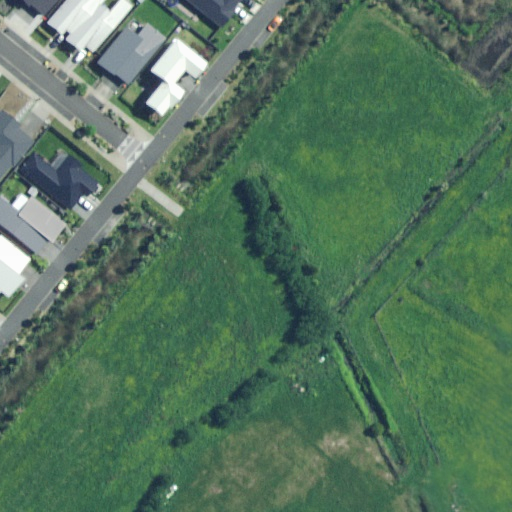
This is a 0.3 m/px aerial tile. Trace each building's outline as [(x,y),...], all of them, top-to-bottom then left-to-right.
[(19,0),(27,7),(30,4),(42,15),(55,0),(19,0)] [(65,0),(47,22),(61,33),(65,28),(70,33),(65,39),(80,52),(84,46),(91,51),(130,5),(123,0),(118,0),(109,11),(101,4),(104,0),(65,0)] [(125,26),(96,62),(111,74),(113,73),(127,84),(165,37),(146,21),(136,34),(125,26)] [(160,80),(142,102),(158,115),(165,106),(166,108),(181,90),(171,82),(181,69),(191,77),(203,63),(173,38),(147,70),(160,80)] [(1,109),(0,109),(0,177),(10,165),(12,167),(33,141),(17,128),(19,124),(1,109)] [(54,168),(33,151),(18,169),(69,208),(80,193),(85,197),(97,180),(79,166),(81,163),(67,152),(54,168)] [(0,197),(0,225),(35,254),(46,239),(50,242),(64,224),(30,197),(18,212),(0,197)] [(0,292),(6,297),(22,278),(16,274),(28,258),(0,235),(0,292)]
